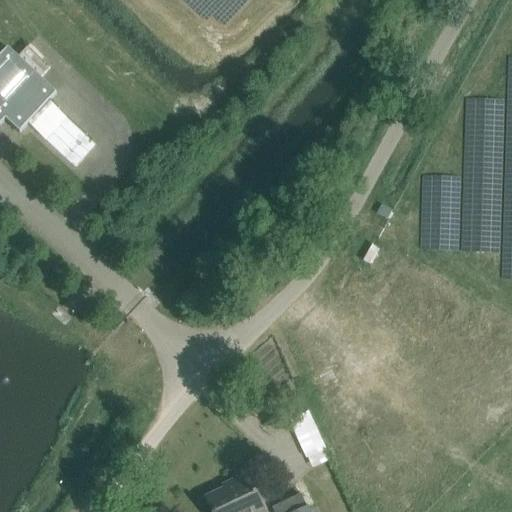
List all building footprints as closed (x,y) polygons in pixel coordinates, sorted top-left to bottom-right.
[(8,49),(0,57),(0,125),(1,126),(6,120),(20,134),(29,125),(75,168),(97,145),(50,102),(57,94),(41,79),(50,69),(28,48),(19,58),(8,49)] [(393,209),(381,203),(377,212),(388,218),(393,209)] [(370,248),(364,259),(371,262),(377,252),(370,248)] [(268,408),(260,415),(271,424),(278,417),(268,408)] [(309,410),(291,418),(302,443),(321,436),(309,410)] [(207,499),(212,511),(260,511),(264,510),(257,494),(248,476),(224,487),(226,491),(207,499)]
